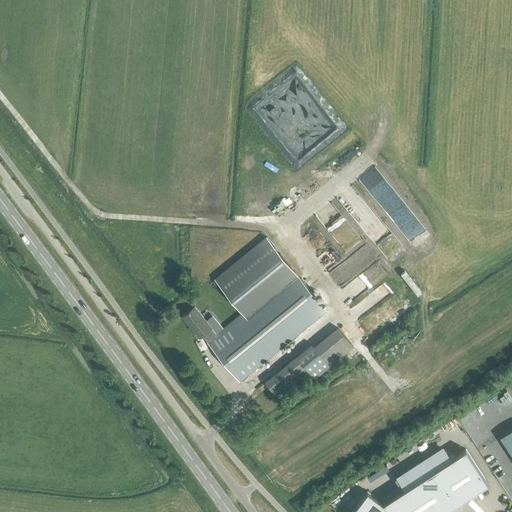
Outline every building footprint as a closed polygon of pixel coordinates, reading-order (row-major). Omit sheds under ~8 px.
[(231,194),(179,236),(202,265),(254,222),(231,194)] [(194,306),(181,316),(199,338),(202,336),(207,342),(239,382),(326,310),(266,238),(215,280),(242,313),(216,334),(211,328),(194,306)] [(330,366),(353,347),(337,327),(312,347),(330,366)] [(277,398),(309,372),(296,356),(264,382),(277,398)] [(511,428),(500,437),(511,455),(511,428)] [(367,491),(351,511),(443,511),(488,483),(465,449),(382,503),(367,491)]
